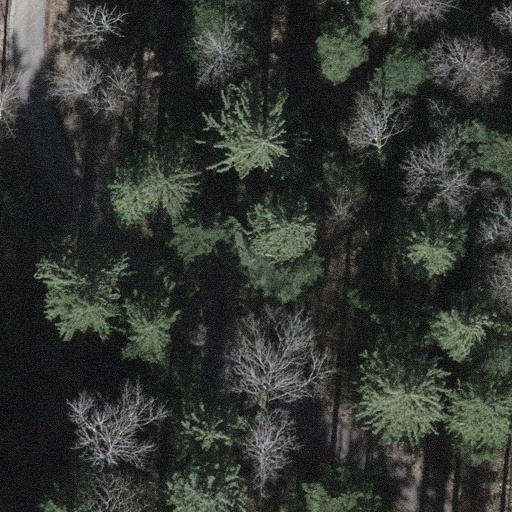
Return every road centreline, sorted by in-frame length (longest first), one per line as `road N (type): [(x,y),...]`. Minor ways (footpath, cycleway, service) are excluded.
road 1 (unclassified): [(35,0),(30,38),(42,119),(142,273),(436,511)]
road 2 (track): [(0,36),(356,90),(511,98)]
